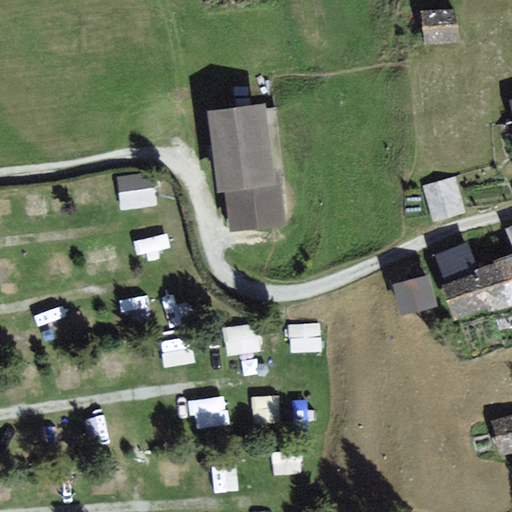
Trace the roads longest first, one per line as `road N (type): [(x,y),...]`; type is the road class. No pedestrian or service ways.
road 1 (residential): [(511,212),(282,293),(238,282),(217,263),(190,176),(170,156),(0,174)]
road 2 (track): [(0,414),(224,381)]
road 3 (track): [(43,511),(216,500)]
road 4 (track): [(0,310),(130,283)]
